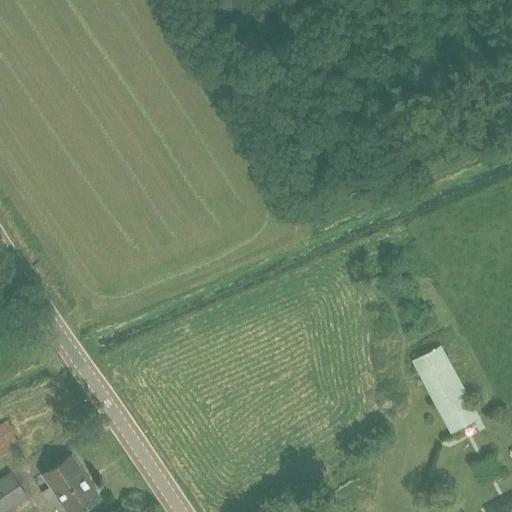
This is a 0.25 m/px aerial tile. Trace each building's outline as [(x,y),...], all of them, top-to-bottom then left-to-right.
[(502,459),(440,344),(411,360),(473,475),(502,459)] [(0,456),(0,457),(22,442),(7,419),(0,423),(0,456)] [(42,473),(68,511),(75,511),(100,496),(71,453),(42,473)] [(0,511),(2,511),(27,496),(10,470),(0,476),(0,511)] [(511,511),(511,501),(493,511),(511,511)]
